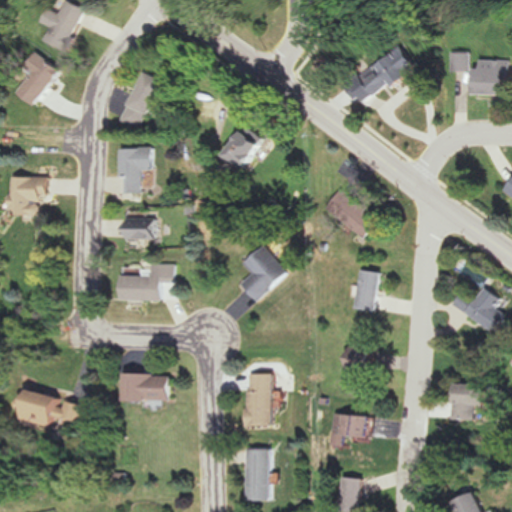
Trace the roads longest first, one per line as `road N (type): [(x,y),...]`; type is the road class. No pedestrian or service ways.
road 1 (secondary): [(511,253),(284,78),(167,0)]
road 2 (residential): [(159,0),(103,81),(94,122),(88,333)]
road 3 (residential): [(419,511),(417,403),(439,200)]
road 4 (residential): [(217,511),(213,337)]
road 5 (residential): [(213,337),(88,333)]
road 6 (residential): [(439,200),(444,151),(475,132),(511,132)]
